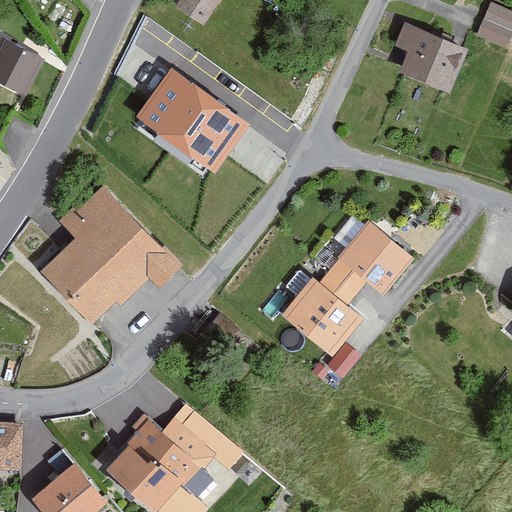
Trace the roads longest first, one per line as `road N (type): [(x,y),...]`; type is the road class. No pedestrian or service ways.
road 1 (residential): [(315,147),(120,375),(46,401),(0,396)]
road 2 (tertiary): [(115,0),(0,228)]
road 3 (residential): [(315,147),(511,205)]
road 4 (residential): [(378,0),(315,147)]
